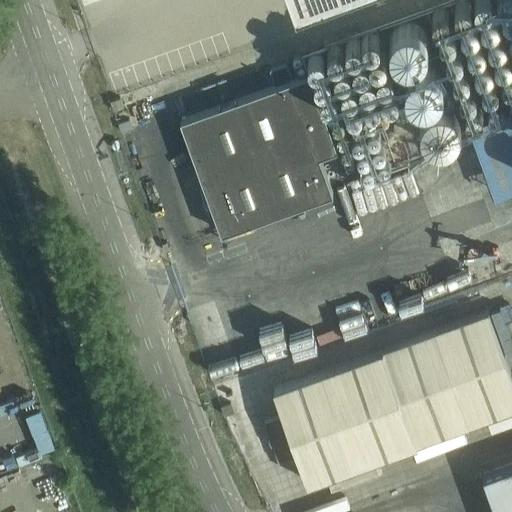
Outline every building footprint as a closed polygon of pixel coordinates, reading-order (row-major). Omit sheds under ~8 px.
[(471,10),(471,5),(469,1),(466,0),(457,0),(455,2),(454,6),(454,11),(458,15),(463,16),(468,14),(471,10)] [(492,3),(491,0),(474,0),(475,4),(479,7),(484,9),(489,7),(492,3)] [(511,2),(506,4),(503,9),(503,14),(506,18),(511,20),(511,19),(511,2)] [(448,18),(448,13),(445,9),(440,7),(435,9),(432,14),(433,19),(436,22),(441,23),(445,22),(448,18)] [(498,21),(498,16),(494,11),(489,10),(484,12),(481,16),(481,22),(484,26),(489,27),(495,26),(498,21)] [(478,28),(477,23),(474,19),(469,17),(464,19),(461,23),(461,29),(464,33),(469,35),(474,33),(478,28)] [(390,34),(389,41),(390,49),(394,55),(401,59),(408,60),(415,59),(421,55),(425,49),(427,41),(425,34),(421,28),(415,24),(408,22),(401,24),(394,28),(390,34)] [(455,36),(455,31),(452,27),(447,25),(442,27),(439,31),(439,36),(442,40),(447,42),(452,40),(455,36)] [(379,41),(378,36),(375,31),(369,30),(364,32),(361,37),(362,42),(365,47),(370,48),(376,46),(379,41)] [(505,41),(505,35),(501,31),(496,30),(491,31),(488,36),(488,41),(491,46),(497,47),(502,45),(505,41)] [(361,48),(361,42),(358,38),(352,36),(347,38),(344,43),(344,49),(348,53),(353,54),(358,52),(361,48)] [(485,48),(484,43),(481,39),(476,37),(471,39),(468,43),(468,49),(471,53),(476,55),(482,53),(485,48)] [(326,50),(327,56),(330,60),(335,61),(340,59),(343,55),(343,49),(340,45),(334,43),(329,45),(326,50)] [(447,51),(447,56),(450,60),(455,62),(460,60),(463,56),(462,51),(459,47),(454,46),(450,47),(447,51)] [(368,55),(368,60),(371,64),(375,66),(380,66),(384,63),(386,58),(385,53),(381,50),(376,48),(371,50),(368,55)] [(511,60),(511,55),(509,51),(505,49),(500,49),(496,52),(494,56),(495,61),(498,65),(503,66),(508,64),(511,60)] [(324,62),(324,57),(320,52),(315,51),(309,53),(306,58),(307,63),(310,67),(316,69),(321,67),(324,62)] [(368,66),(368,60),(364,56),(359,55),(354,57),(351,61),(351,66),(355,71),(360,73),(365,70),(368,66)] [(492,68),(492,62),(488,58),(483,57),(478,58),(475,63),(475,68),(478,73),(484,74),(489,72),(492,68)] [(350,72),(350,67),(346,63),(341,61),(335,63),(333,68),(333,74),(337,78),(342,79),(347,77),(350,72)] [(440,76),(436,70),(430,66),(423,64),(416,66),(410,70),(405,76),(404,83),(405,90),(410,97),(416,101),(423,102),(430,101),(436,97),(440,90),(442,83),(440,76)] [(468,75),(468,70),(465,66),(461,65),(456,66),(453,71),(453,76),(456,80),(461,81),(466,79),(468,75)] [(393,77),(393,72),(390,68),(385,66),(380,67),(377,71),(376,75),(377,80),(381,83),(386,84),(391,82),(393,77)] [(330,80),(330,75),(328,71),(323,68),(318,69),(314,72),(313,76),(314,81),(317,85),(322,86),(327,84),(330,80)] [(511,68),(510,68),(505,70),(502,74),(502,80),(505,84),(510,86),(511,85),(511,68)] [(221,231),(240,224),(332,190),(307,122),(325,116),(309,70),(180,117),(221,231)] [(376,80),(375,76),(371,73),(365,72),(361,74),(358,79),(359,84),(362,88),(367,89),(371,88),(375,85),(376,80)] [(499,86),(498,81),(494,78),(490,77),(485,78),(482,82),(482,87),(484,92),(488,94),(493,94),(497,91),(499,86)] [(357,90),(357,85),(354,80),(349,79),(343,81),(340,85),(341,91),(344,95),(349,97),(354,95),(357,90)] [(475,95),(475,90),(472,86),(467,84),(462,86),(459,91),(460,96),(463,99),(468,101),(472,99),(475,95)] [(336,89),(335,88),(333,86),(331,85),(328,85),(327,85),(325,86),(323,87),(322,88),(321,89),(320,92),(320,94),(320,96),(321,99),(322,100),(324,102),(326,103),(328,103),(330,103),(332,102),(334,101),(336,99),(337,97),(338,96),(338,93),(337,91),(336,89)] [(399,94),(398,89),(395,86),(390,85),(385,86),(382,90),(382,96),(384,100),(388,102),(393,102),(397,99),(399,94)] [(381,102),(381,96),(377,92),(372,90),(367,92),(364,97),(364,102),(367,107),(373,108),(378,106),(381,102)] [(505,104),(504,99),(501,95),(496,94),(492,96),(489,100),(489,105),(492,109),(497,110),(502,109),(505,104)] [(113,109),(123,106),(120,96),(110,100),(113,109)] [(361,108),(361,103),(359,99),(354,96),(350,97),(346,100),(344,104),(345,109),(348,113),(353,114),(358,112),(361,108)] [(481,113),(481,108),(478,104),(473,103),(468,105),(466,109),(466,114),(469,118),(474,119),(479,117),(481,113)] [(459,117),(454,111),(448,107),(440,105),(432,107),(426,111),(422,117),(420,125),(422,133),(426,139),(432,143),(440,145),(448,143),(454,139),(459,133),(460,125),(459,117)] [(388,115),(387,111),(384,108),(380,108),(377,111),(377,115),(380,118),(384,119),(388,115)] [(375,120),(375,115),(372,112),(368,112),(365,115),(365,120),(368,123),(372,123),(375,120)] [(340,117),(336,116),(332,119),(331,122),(333,126),(336,128),(340,128),(343,124),(343,120),(340,117)] [(361,125),(361,121),(358,118),(353,117),(350,121),(350,125),(354,128),(358,128),(361,125)] [(390,121),(385,121),(382,124),(382,129),(385,132),(389,132),(392,129),(393,124),(390,121)] [(345,130),(340,129),(337,131),(336,135),(337,139),(341,141),(345,140),(348,137),(348,133),(345,130)] [(395,134),(390,134),(387,138),(387,142),(390,145),(395,145),(398,142),(398,138),(395,134)] [(346,154),(350,154),(353,150),(353,146),(350,143),(346,142),(342,145),(341,149),(342,152),(346,154)] [(400,147),(396,147),(392,150),(391,155),(393,159),(397,162),(401,162),(405,159),(406,154),(404,150),(400,147)] [(432,251),(441,277),(476,264),(467,239),(432,251)] [(304,309),(281,316),(288,337),(341,320),(337,306),(306,316),(304,309)] [(307,480),(511,406),(511,373),(488,308),(273,386),(282,413),(264,420),(278,459),(297,453),(307,480)] [(284,328),(261,334),(264,344),(287,338),(284,328)] [(224,414),(233,411),(230,401),(220,405),(224,414)] [(511,511),(511,461),(482,473),(496,511),(511,511)] [(9,511),(18,511),(11,485),(3,487),(9,511)]
